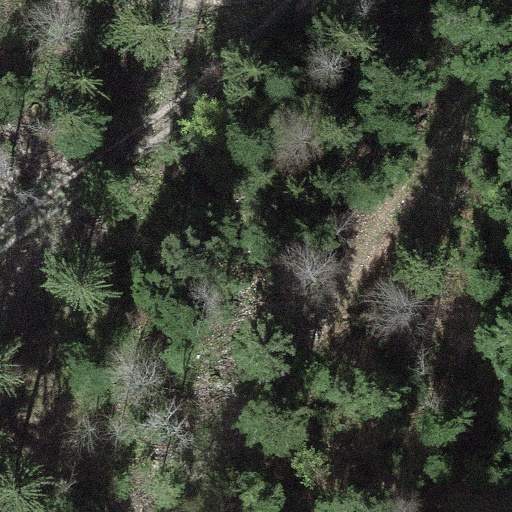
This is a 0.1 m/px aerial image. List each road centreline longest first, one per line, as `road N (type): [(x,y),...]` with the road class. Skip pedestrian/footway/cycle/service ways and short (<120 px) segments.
road 1 (track): [(511,71),(452,135),(174,511)]
road 2 (track): [(0,239),(170,115),(273,30),(296,0)]
